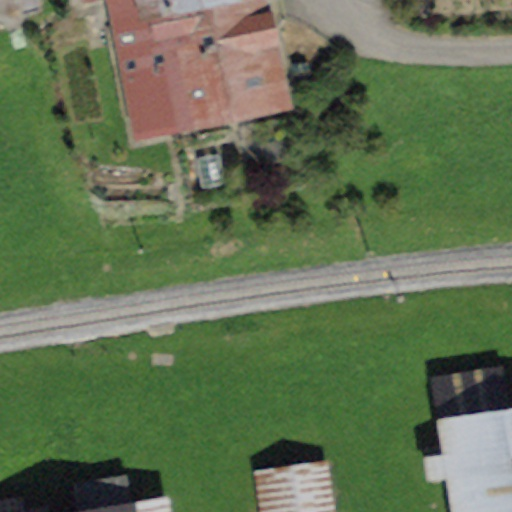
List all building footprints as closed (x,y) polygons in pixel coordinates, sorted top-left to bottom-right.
[(281,90),(263,0),(238,0),(146,19),(142,0),(111,0),(136,119),(281,90)] [(238,0),(142,0),(146,19),(238,0)] [(449,475),(454,511),(511,511),(511,410),(507,411),(501,371),(434,382),(446,457),(428,460),(430,478),(449,475)] [(325,511),(320,471),(265,479),(269,511),(325,511)] [(0,503),(0,511),(166,511),(166,510),(154,511),(20,511),(19,501),(0,503)]
